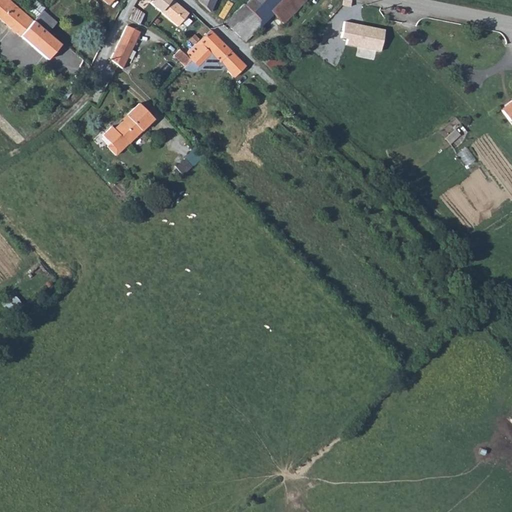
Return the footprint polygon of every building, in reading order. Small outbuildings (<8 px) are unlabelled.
[(33,21),(10,1),(10,0),(0,0),(0,18),(20,36),(33,21)] [(27,9),(37,17),(42,11),(44,9),(34,0),(27,9)] [(146,0),(160,12),(169,0),(146,0)] [(171,0),(169,0),(160,12),(177,26),(188,14),(182,8),(181,8),(171,0)] [(198,0),(198,1),(210,12),(215,0),(198,0)] [(248,0),(244,5),(251,12),(259,20),(269,10),(271,13),(283,0),(248,0)] [(283,0),(271,13),(283,24),(306,0),(283,0)] [(243,4),(222,24),(227,29),(229,26),(245,41),(251,36),(239,24),(251,12),(244,5),(243,4)] [(136,8),(130,20),(139,24),(144,14),(136,8)] [(42,11),(37,17),(35,19),(48,31),(56,22),(42,11)] [(251,12),(239,24),(251,36),(256,30),(253,26),(259,20),(251,12)] [(33,21),(20,36),(47,60),(60,44),(33,21)] [(384,29),(344,22),(341,37),(348,38),(346,45),(380,52),(384,29)] [(110,59),(122,69),(135,42),(132,40),(137,31),(127,26),(110,59)] [(210,30),(184,55),(191,61),(185,67),(184,69),(187,71),(190,72),(195,72),(199,70),(205,69),(225,69),(237,58),(210,30)] [(179,49),(173,56),(185,67),(191,61),(184,55),(179,49)] [(269,50),(260,59),(265,64),(274,55),(269,50)] [(245,67),(237,58),(225,69),(234,78),(245,67)] [(511,100),(511,101),(511,103),(501,111),(511,125),(511,100)] [(114,130),(111,127),(102,135),(110,144),(106,147),(115,155),(153,119),(139,104),(126,116),(127,117),(114,130)] [(445,138),(449,144),(459,135),(455,129),(445,138)] [(196,147),(174,166),(183,176),(204,156),(196,147)]
